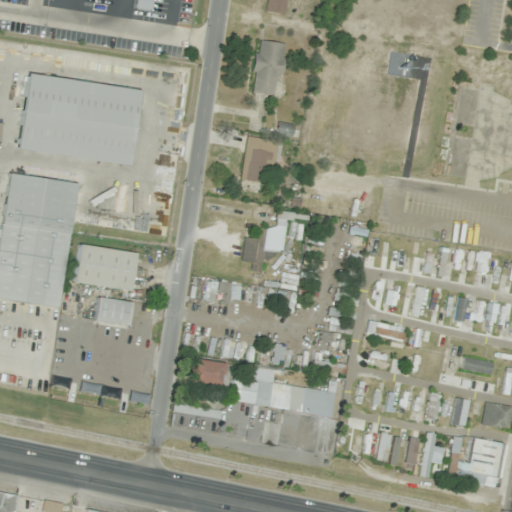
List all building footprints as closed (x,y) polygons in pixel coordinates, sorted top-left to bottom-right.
[(135,0),(135,10),(151,11),(151,0),(135,0)] [(285,15),(286,0),(265,0),(265,12),(285,15)] [(285,44),(256,40),(249,93),(278,97),(285,44)] [(127,166),(137,90),(25,75),(15,151),(127,166)] [(264,183),(267,163),(278,164),(281,142),(244,137),(239,180),(264,183)] [(75,185),(6,175),(0,218),(0,299),(57,308),(75,185)] [(350,214),(368,215),(369,196),(351,195),(350,214)] [(284,251),(288,213),(277,212),(275,230),(258,228),(257,239),(243,238),(241,261),(250,262),(249,271),(261,272),(263,259),(273,260),(274,250),(284,251)] [(447,227),(445,241),(458,242),(460,226),(453,225),(453,228),(447,227)] [(379,269),(395,270),(398,237),(382,235),(379,269)] [(433,243),(425,242),(418,273),(427,275),(433,243)] [(134,253),(77,245),(71,283),(128,292),(134,253)] [(443,277),(446,255),(439,254),(436,276),(443,277)] [(502,258),(494,257),(488,286),(497,288),(502,258)] [(301,282),(315,282),(315,274),(301,274),(301,282)] [(356,300),(340,291),(343,285),(339,284),(332,297),(352,307),(356,300)] [(382,286),(373,284),(369,301),(377,303),(382,286)] [(218,295),(227,294),(227,285),(217,286),(218,295)] [(409,317),(420,319),(425,288),(414,287),(409,317)] [(459,327),(467,300),(448,295),(440,321),(459,327)] [(127,326),(130,302),(96,298),(93,322),(127,326)] [(353,320),(354,313),(328,308),(327,315),(353,320)] [(340,321),(327,320),(326,331),(340,332),(340,321)] [(411,330),(408,345),(418,347),(421,333),(411,330)] [(315,332),(312,347),(336,351),(338,336),(315,332)] [(246,359),(246,343),(235,343),(235,359),(246,359)] [(280,366),(284,347),(273,345),(269,363),(280,366)] [(221,356),(228,358),(230,348),(223,346),(221,356)] [(391,358),(373,353),(370,366),(388,370),(391,358)] [(489,375),(492,363),(462,357),(460,369),(489,375)] [(188,383),(226,389),(230,365),(192,359),(188,383)] [(310,369),(343,375),(345,365),(312,359),(310,369)] [(228,402),(266,408),(261,443),(277,445),(282,413),(329,419),(335,383),(327,382),(325,392),(271,384),(273,370),(250,367),(248,382),(231,380),(228,402)] [(511,396),(511,368),(505,368),(502,396),(511,396)] [(384,412),(391,413),(393,394),(386,393),(384,412)] [(439,396),(429,393),(422,419),(433,422),(439,396)] [(464,426),(468,400),(455,399),(451,425),(464,426)] [(511,405),(482,405),(482,427),(511,427),(511,405)] [(219,412),(173,406),(172,415),(218,421),(219,412)] [(373,460),(385,463),(391,436),(379,433),(373,460)] [(427,478),(431,454),(441,456),(442,449),(432,448),(434,435),(425,434),(417,476),(427,478)] [(417,440),(407,438),(406,443),(392,441),(389,462),(413,465),(417,440)] [(444,479),(496,490),(505,445),(471,439),(471,441),(452,438),(444,479)] [(0,511),(12,511),(15,493),(0,490),(0,511)] [(41,511),(60,511),(61,503),(42,502),(41,511)]
